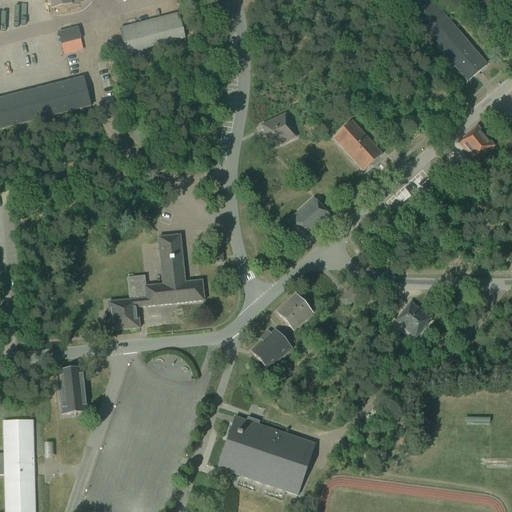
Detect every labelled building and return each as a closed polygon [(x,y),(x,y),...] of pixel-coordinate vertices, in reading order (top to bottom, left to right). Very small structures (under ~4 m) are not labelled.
[(72,5),(70,0),(49,0),(52,10),(72,5)] [(467,83),(479,72),(486,66),(430,0),(419,0),(406,12),(467,83)] [(185,40),(178,15),(177,15),(178,15),(119,30),(126,55),(135,53),(136,58),(144,56),(143,51),(185,40)] [(68,43),(81,40),(78,28),(57,34),(61,45),(62,49),(69,47),(68,43)] [(0,130),(90,107),(83,78),(0,99),(0,130)] [(261,126),(263,132),(271,149),(296,138),(285,115),(261,126)] [(363,172),(374,163),(382,155),(352,122),(333,139),(363,172)] [(475,164),(483,156),(494,147),(477,127),(457,143),(475,164)] [(130,138),(138,146),(145,139),(137,131),(130,138)] [(330,218),(325,213),(313,199),(289,221),(306,240),(317,230),(320,233),(329,225),(326,222),(330,218)] [(111,333),(118,332),(139,330),(137,309),(204,302),(202,282),(184,284),(183,269),(180,237),(158,239),(162,286),(145,288),(145,286),(144,277),(127,279),(129,300),(130,300),(130,301),(108,304),(111,333)] [(213,254),(214,264),(223,263),(222,253),(213,254)] [(352,289),(344,297),(341,300),(340,300),(340,301),(340,302),(341,301),(347,307),(346,308),(347,308),(348,308),(348,307),(359,297),(359,296),(359,295),(359,296),(353,289),(352,289),(351,289),(352,289)] [(313,314),(297,298),(296,295),(276,313),(293,332),(313,314)] [(410,303),(406,308),(394,323),(415,340),(431,320),(410,303)] [(292,350),(277,334),(275,331),(270,335),(268,332),(259,339),(262,342),(250,353),(268,372),(292,350)] [(82,369),(76,370),(57,372),(62,416),(87,414),(82,369)] [(297,497),(310,460),(315,446),(314,445),(314,446),(258,427),(259,424),(258,423),(258,425),(247,421),(248,420),(247,420),(247,419),(246,422),(235,419),(235,418),(234,418),(217,470),(217,469),(218,470),(296,496),(297,497)] [(34,511),(33,475),(31,475),(31,468),(33,467),(32,423),(32,422),(3,423),(3,424),(4,455),(0,454),(0,476),(5,476),(5,511),(34,511)]
